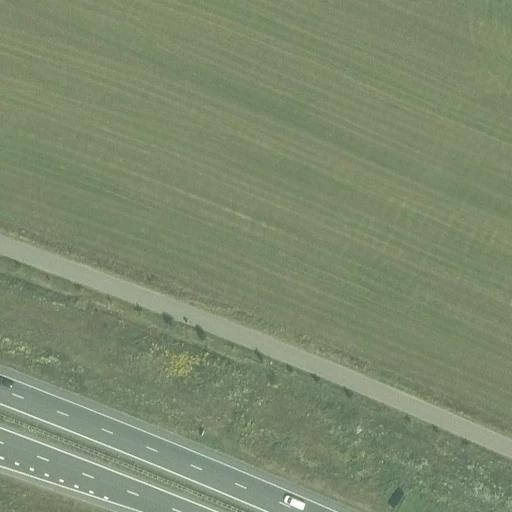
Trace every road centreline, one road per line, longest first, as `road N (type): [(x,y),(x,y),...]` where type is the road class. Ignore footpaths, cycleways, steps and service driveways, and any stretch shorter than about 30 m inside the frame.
road 1 (unclassified): [(511,450),(343,375),(0,246)]
road 2 (trunk): [(296,511),(0,390)]
road 3 (trunk): [(0,445),(173,511)]
